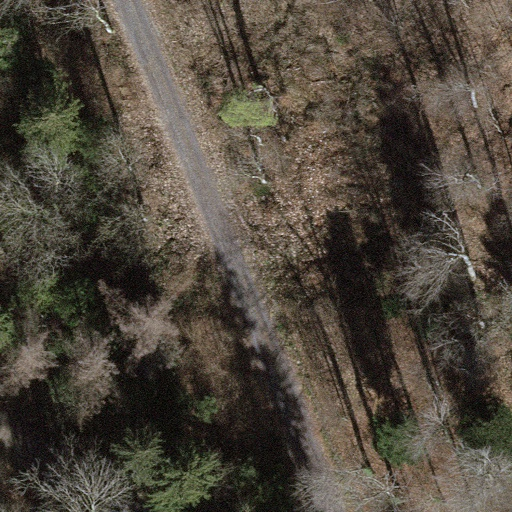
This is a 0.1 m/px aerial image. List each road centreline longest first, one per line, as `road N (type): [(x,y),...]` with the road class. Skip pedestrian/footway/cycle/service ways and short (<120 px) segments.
road 1 (track): [(322,511),(294,458),(125,0)]
road 2 (track): [(0,410),(51,457),(149,511)]
